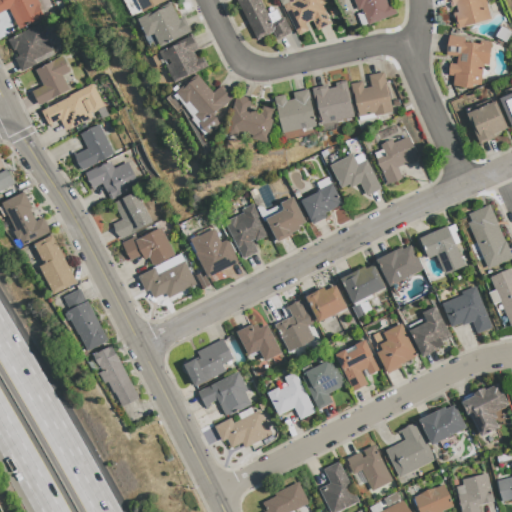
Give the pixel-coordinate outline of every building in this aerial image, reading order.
[(19,30),(8,10),(0,14),(0,0),(36,0),(40,7),(38,8),(43,18),(19,30)] [(166,0),(142,12),(136,0),(166,0)] [(259,0),(267,14),(275,10),(279,18),(283,17),(291,32),(276,40),(272,32),(256,40),(236,0),(259,0)] [(324,0),(326,3),(321,5),(330,23),(316,30),(311,20),(305,23),(307,30),(297,35),(282,5),(291,0),(324,0)] [(385,0),(387,4),(391,2),(396,13),(367,25),(360,9),(357,10),(352,0),(385,0)] [(483,0),(489,19),(455,28),(451,13),(456,12),(455,5),(450,7),(448,0),(483,0)] [(169,2),(178,19),(183,17),(190,32),(160,47),(153,34),(147,37),(137,19),(169,2)] [(38,24),(51,50),(32,59),(35,64),(20,71),(13,58),(18,56),(15,50),(12,51),(7,39),(38,24)] [(207,66),(174,83),(158,52),(191,35),(198,49),(193,52),(197,59),(202,56),(207,66)] [(490,42),(487,65),(482,64),(479,84),(472,84),(471,88),(452,85),(453,75),(447,75),(449,63),(455,64),(456,56),(446,55),(448,35),(463,37),(463,42),(479,44),(479,40),(490,42)] [(60,56),(68,72),(61,75),(68,90),(38,105),(31,91),(42,86),(34,70),(60,56)] [(382,72),(391,111),(374,115),(373,113),(358,116),(350,84),(361,82),(363,88),(370,87),(367,75),(382,72)] [(221,85),(232,98),(215,113),(219,117),(216,120),(220,124),(208,133),(207,133),(205,135),(191,120),(192,119),(179,99),(177,100),(174,96),(177,93),(175,92),(196,74),(212,92),(221,85)] [(345,81),(353,117),(319,125),(311,88),(326,85),(327,89),(335,87),(334,83),(345,81)] [(91,84),(102,106),(89,113),(91,117),(68,129),(68,128),(64,129),(59,119),(47,125),(41,111),(69,97),(68,95),(91,84)] [(511,86),(511,130),(498,99),(505,95),(503,91),(511,86)] [(307,89),(315,126),(282,133),(274,97),(284,95),(285,101),(293,99),(292,93),(307,89)] [(273,117),(266,143),(251,139),(252,135),(239,132),(237,137),(225,134),(235,96),(250,99),(248,110),(260,113),(262,106),(274,109),(272,117),(273,117)] [(494,101),(506,128),(492,134),(494,137),(478,144),(472,127),(471,128),(465,114),(494,101)] [(97,125),(112,154),(81,170),(73,155),(86,149),(79,134),(97,125)] [(406,137),(417,159),(408,163),(407,161),(396,166),(401,178),(387,184),(380,170),(381,170),(374,153),(382,150),(379,145),(391,140),(392,143),(406,137)] [(365,160),(380,189),(365,196),(359,183),(350,188),(348,184),(340,188),(329,166),(351,154),(353,157),(360,154),(364,160),(365,160)] [(126,162),(138,186),(110,200),(101,184),(91,188),(84,173),(109,161),(112,168),(126,162)] [(0,192),(0,173),(7,170),(15,185),(0,192)] [(299,201),(311,224),(326,217),(324,213),(341,204),(327,177),(315,183),(318,189),(317,190),(318,192),(299,201)] [(112,203),(121,219),(112,224),(120,240),(151,223),(135,191),(112,203)] [(23,192),(0,203),(14,231),(12,232),(17,241),(19,239),(22,246),(49,231),(42,218),(35,221),(28,209),(31,208),(23,192)] [(291,197),(304,223),(297,226),(299,229),(290,233),(291,235),(276,242),(265,219),(283,210),(279,203),(291,197)] [(252,204),(268,235),(255,241),(253,239),(251,241),(256,252),(242,259),(223,222),(242,213),(240,210),(252,204)] [(488,205),(511,258),(487,269),(467,223),(470,222),(467,214),(488,205)] [(446,226),(446,227),(453,224),(456,231),(454,232),(458,242),(454,245),(464,266),(444,275),(435,255),(427,259),(418,239),(446,226)] [(160,228),(173,254),(151,266),(147,258),(143,260),(141,255),(129,261),(120,243),(134,236),(136,240),(160,228)] [(213,229),(220,242),(226,239),(238,262),(207,278),(194,253),(195,253),(189,240),(199,234),(199,236),(213,229)] [(51,235),(75,283),(52,295),(38,267),(43,265),(33,244),(51,235)] [(410,245),(422,270),(388,287),(375,260),(400,247),(402,249),(410,245)] [(137,276),(145,292),(148,290),(153,299),(165,293),(167,298),(195,284),(179,254),(151,268),(151,269),(137,276)] [(372,265),(384,287),(352,304),(339,279),(364,266),(364,267),(367,266),(367,267),(372,265)] [(511,268),(511,270),(511,325),(510,326),(489,278),(511,268)] [(334,285),(345,308),(317,323),(304,297),(322,288),(324,291),(334,285)] [(474,287),(491,328),(476,334),(471,322),(461,326),(460,323),(450,327),(441,304),(461,295),(460,292),(474,287)] [(79,289),(85,302),(86,301),(107,341),(87,351),(78,334),(77,335),(70,320),(67,321),(63,313),(69,310),(63,297),(79,289)] [(286,307),(291,316),(274,325),(287,352),(313,339),(306,326),(313,323),(301,299),(286,307)] [(434,306),(449,337),(441,341),(442,345),(436,348),(437,350),(421,357),(408,331),(426,322),(421,313),(434,306)] [(400,323),(414,352),(410,354),(413,357),(385,372),(375,353),(381,350),(378,344),(386,341),(381,333),(400,323)] [(265,324),(280,353),(263,361),(258,350),(247,356),(235,332),(249,325),(251,327),(256,325),(258,328),(265,324)] [(222,339),(232,359),(221,365),(224,371),(194,386),(183,365),(198,357),(195,352),(222,339)] [(364,340),(379,370),(368,375),(365,369),(360,371),(366,384),(352,391),(334,354),(364,340)] [(110,346),(138,398),(120,407),(107,382),(103,384),(98,373),(101,371),(93,354),(110,346)] [(300,377),(317,410),(331,403),(327,394),(344,385),(331,359),(304,372),(305,374),(300,377)] [(236,372),(246,391),(243,392),(250,405),(228,416),(227,415),(224,416),(216,400),(203,406),(196,392),(236,372)] [(283,378),(287,386),(278,391),(277,388),(266,393),(277,415),(292,408),(299,420),(314,412),(294,372),(283,378)] [(497,384),(508,405),(493,413),(495,418),(493,419),(497,428),(480,437),(469,414),(467,415),(460,402),(497,384)] [(453,405),(465,428),(430,445),(418,420),(444,407),(445,409),(453,405)] [(258,410),(271,434),(243,448),(241,443),(230,448),(226,439),(221,442),(213,426),(230,418),(232,423),(258,410)] [(415,422),(433,460),(398,478),(384,450),(404,440),(399,430),(415,422)] [(373,445),(391,481),(371,491),(360,470),(352,474),(344,459),(358,452),(361,458),(365,456),(362,451),(373,445)] [(337,462),(357,501),(336,511),(329,511),(318,489),(329,483),(322,470),(337,462)] [(511,463),(510,464),(511,472),(511,477),(496,481),(501,502),(510,499),(511,503),(511,502),(511,463)] [(485,474),(493,502),(476,506),(477,511),(460,511),(457,496),(464,494),(461,480),(485,474)] [(297,482),(308,504),(292,511),(265,511),(261,503),(274,496),(273,494),(297,482)] [(442,484),(452,507),(441,511),(418,511),(413,498),(442,484)] [(368,508),(370,511),(407,511),(401,500),(381,511),(377,503),(368,508)]
